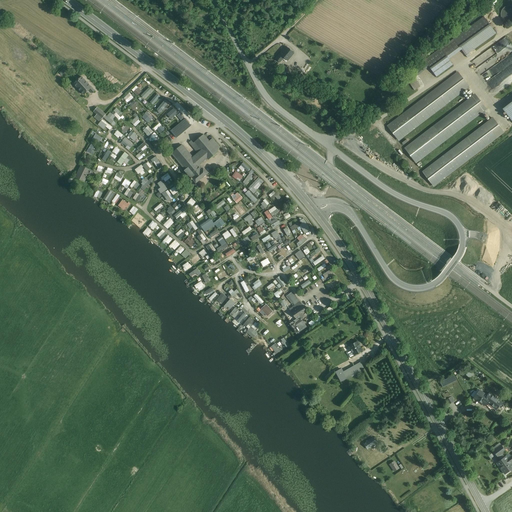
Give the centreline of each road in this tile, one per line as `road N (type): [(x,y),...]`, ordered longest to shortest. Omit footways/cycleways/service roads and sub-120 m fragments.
road 1 (secondary): [(485,511),(369,293),(313,210)]
road 2 (secondary): [(313,210),(228,122),(67,0)]
road 3 (residential): [(509,30),(379,118),(323,142)]
road 4 (residential): [(213,0),(261,90),(323,142)]
road 5 (residential): [(313,210),(343,206),(401,284),(424,287),(443,275)]
road 6 (residential): [(323,142),(383,187),(453,218),(462,233)]
